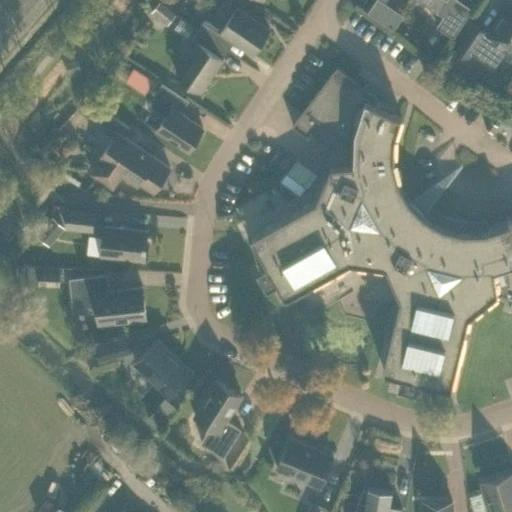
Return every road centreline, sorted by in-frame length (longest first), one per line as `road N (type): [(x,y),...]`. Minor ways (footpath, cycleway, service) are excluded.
road 1 (residential): [(511,415),(427,428),(210,328),(195,302),(203,211),(227,152),(314,20)]
road 2 (residential): [(511,168),(314,20)]
